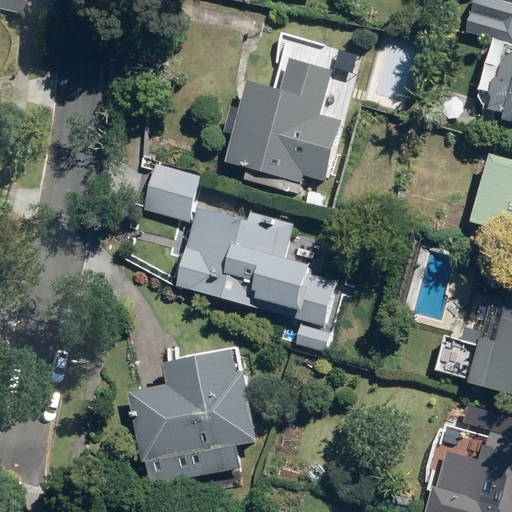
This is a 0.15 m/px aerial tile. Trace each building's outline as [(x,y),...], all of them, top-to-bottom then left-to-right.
[(19,0),(0,0),(0,8),(16,12),(19,0)] [(511,5),(493,0),(481,0),(472,34),(511,44),(511,5)] [(511,117),(511,124),(511,126),(511,62),(511,63),(506,82),(501,85),(498,96),(500,102),(497,113),(511,117)] [(289,94),(256,86),(249,114),(239,111),(232,136),(241,138),(233,166),(255,171),(251,183),(304,197),(309,179),(331,185),(347,124),(326,118),(338,74),(297,63),(289,94)] [(497,232),(493,246),(511,251),(511,162),(498,158),(478,227),(497,232)] [(207,178),(162,166),(149,212),(194,225),(207,178)] [(329,197),(313,193),(310,206),(326,209),(329,197)] [(255,224),(203,209),(181,286),(329,329),(342,284),(316,276),(318,268),(292,261),(301,228),(258,215),(255,224)] [(487,350),(477,386),(511,395),(511,313),(501,310),(494,335),(473,329),(468,345),(487,350)] [(334,336),(306,328),(301,347),(328,355),(334,336)] [(176,388),(136,396),(152,486),(245,470),(242,449),(264,445),(251,373),(246,373),(242,353),(171,366),(176,388)] [(440,490),(433,511),(511,511),(511,439),(497,435),(489,465),(454,456),(445,491),(440,490)]
